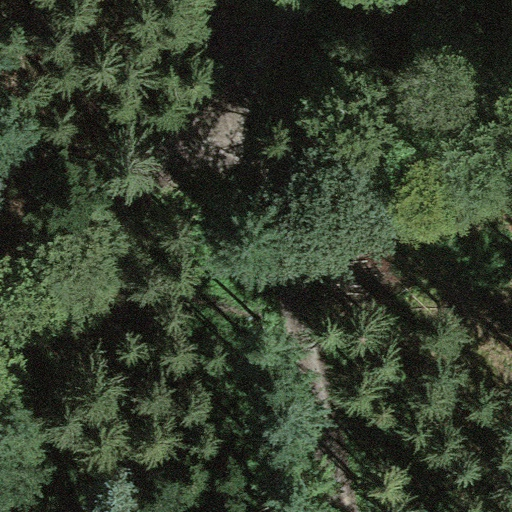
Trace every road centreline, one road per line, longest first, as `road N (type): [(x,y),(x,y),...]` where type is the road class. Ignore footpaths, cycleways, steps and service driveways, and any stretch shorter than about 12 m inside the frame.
road 1 (track): [(195,0),(344,511)]
road 2 (track): [(0,256),(111,159),(239,0)]
